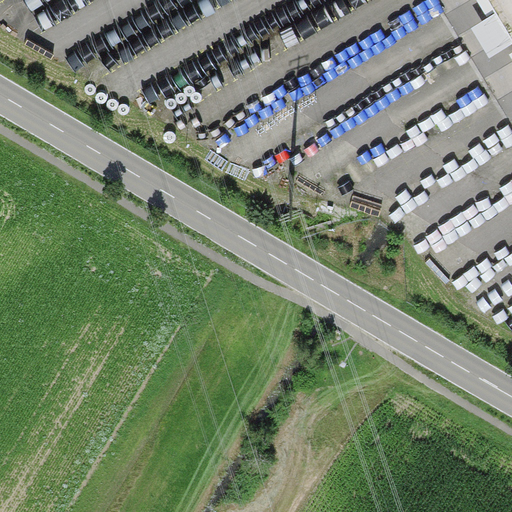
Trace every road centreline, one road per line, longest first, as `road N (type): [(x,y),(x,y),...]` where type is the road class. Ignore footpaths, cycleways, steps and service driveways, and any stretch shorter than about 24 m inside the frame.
road 1 (primary): [(0,93),(511,401)]
road 2 (unknown): [(489,34),(290,161)]
road 3 (unknown): [(373,204),(511,119)]
